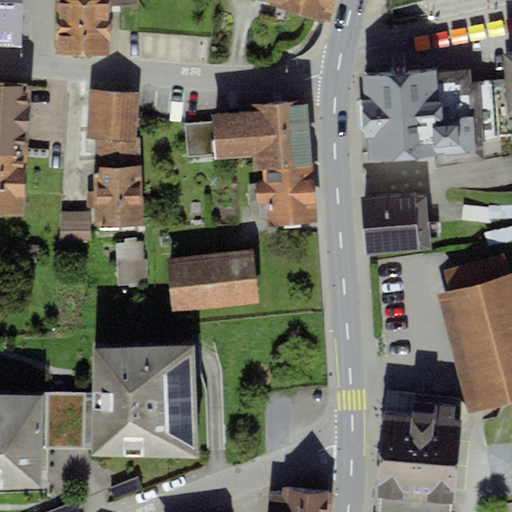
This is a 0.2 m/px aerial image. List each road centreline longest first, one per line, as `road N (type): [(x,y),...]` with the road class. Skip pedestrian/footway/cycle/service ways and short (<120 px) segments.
road 1 (primary): [(336,77),(352,445)]
road 2 (residential): [(43,65),(281,81),(336,77)]
road 3 (residential): [(352,445),(161,511)]
road 4 (residential): [(341,47),(511,19)]
